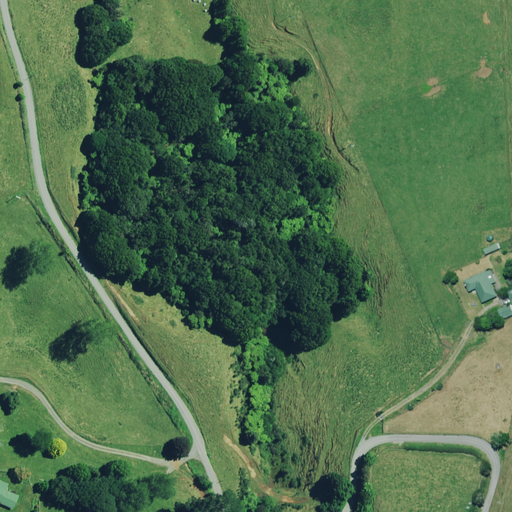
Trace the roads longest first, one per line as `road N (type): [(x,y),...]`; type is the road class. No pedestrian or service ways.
road 1 (residential): [(230,511),(188,409),(37,187),(31,106),(6,0)]
road 2 (residential): [(477,511),(485,458),(472,436),(382,438),(363,451),(352,511)]
